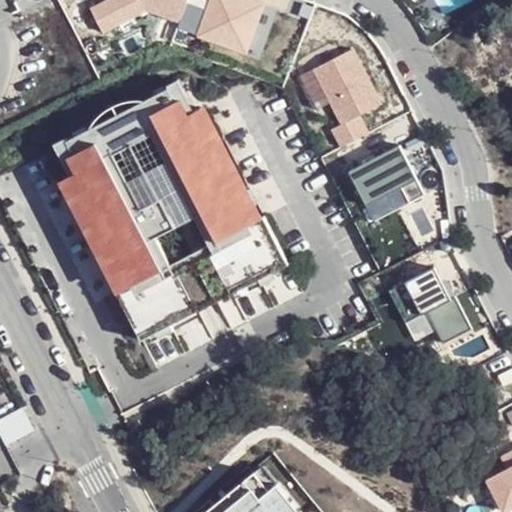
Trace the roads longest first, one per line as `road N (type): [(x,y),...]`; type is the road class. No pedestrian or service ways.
road 1 (residential): [(373,0),(396,19),(467,154),(478,225),(511,299)]
road 2 (residential): [(0,291),(116,511)]
